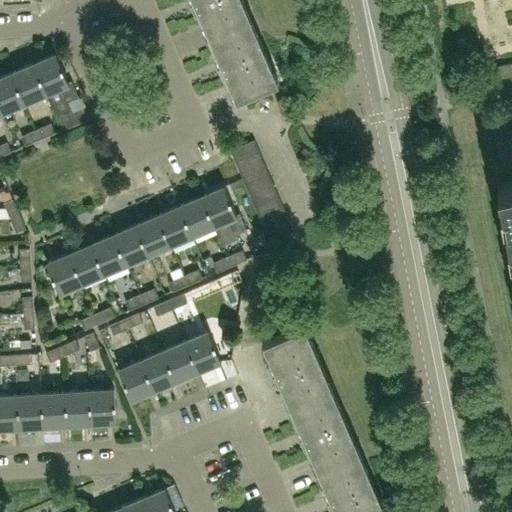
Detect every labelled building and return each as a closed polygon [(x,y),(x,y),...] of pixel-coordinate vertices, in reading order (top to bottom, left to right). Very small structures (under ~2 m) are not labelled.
[(250,17),(242,0),(193,0),(209,35),(250,17)] [(255,28),(250,17),(209,35),(236,100),(237,99),(267,86),(278,82),(255,28)] [(79,97),(72,81),(69,82),(56,53),(34,63),(47,93),(46,93),(62,130),(88,119),(83,107),(74,112),(69,101),(79,97)] [(47,93),(34,63),(12,72),(25,103),(46,93),(47,93)] [(25,103),(12,72),(0,76),(0,105),(3,112),(25,103)] [(509,138),(505,116),(496,118),(491,119),(495,141),(496,141),(505,139),(509,138)] [(55,133),(51,123),(37,130),(41,139),(55,133)] [(41,139),(37,130),(22,136),(26,145),(41,139)] [(259,152),(258,149),(254,141),(231,151),(236,162),(259,152)] [(0,156),(11,152),(7,142),(0,145),(0,156)] [(241,173),(264,163),(259,152),(236,162),(241,173)] [(246,184),(269,174),(264,163),(241,173),(246,184)] [(250,195),(274,185),(269,174),(246,184),(250,195)] [(511,179),(504,181),(498,183),(511,252),(511,179)] [(215,225),(214,226),(222,245),(239,238),(237,234),(247,229),(240,213),(237,214),(224,185),(202,195),(215,225)] [(255,206),(278,196),(274,185),(250,195),(255,206)] [(9,190),(0,194),(4,203),(13,199),(9,190)] [(202,195),(180,204),(193,235),(214,226),(215,225),(202,195)] [(283,207),(278,196),(255,206),(260,217),(283,207)] [(19,213),(13,199),(4,203),(6,207),(10,217),(19,213)] [(193,235),(180,204),(158,214),(170,245),(193,235)] [(6,207),(0,207),(0,217),(10,217),(6,207)] [(265,228),(288,218),(283,207),(260,217),(265,228)] [(26,228),(19,213),(10,217),(17,232),(26,228)] [(170,245),(158,214),(135,223),(149,254),(170,245)] [(270,239),(293,229),(288,218),(265,228),(270,239)] [(127,263),(149,254),(135,223),(114,233),(127,263)] [(104,273),(127,263),(114,233),(91,242),(104,273)] [(69,252),(82,282),(104,273),(91,242),(69,252)] [(31,264),(30,248),(20,249),(21,265),(31,264)] [(232,266),(246,259),(242,250),(228,257),(232,266)] [(82,282),(69,252),(47,261),(60,292),(82,282)] [(232,266),(228,257),(213,263),(217,272),(232,266)] [(32,280),(31,264),(21,265),(22,280),(32,280)] [(202,278),(198,269),(183,276),(187,285),(202,278)] [(173,291),(187,285),(183,276),(169,282),(173,291)] [(158,298),(154,288),(140,294),(144,304),(158,298)] [(173,308),(188,302),(184,293),(169,300),(173,308)] [(144,304),(140,294),(125,301),(129,310),(144,304)] [(34,312),(33,296),(23,297),(24,312),(34,312)] [(173,308),(169,300),(155,306),(159,315),(173,308)] [(99,323),(114,317),(110,307),(95,314),(99,323)] [(35,328),(34,312),(24,312),(24,328),(35,328)] [(144,321),(140,312),(125,319),(129,328),(144,321)] [(85,330),(99,323),(95,314),(81,320),(85,330)] [(129,328),(125,319),(111,325),(115,334),(129,328)] [(333,387),(319,355),(305,323),(263,341),(291,405),(333,387)] [(208,330),(186,340),(199,370),(221,360),(208,330)] [(100,347),(94,332),(85,336),(91,351),(100,347)] [(80,349),(76,340),(62,346),(66,355),(80,349)] [(199,370),(186,340),(163,349),(176,379),(199,370)] [(66,355),(62,346),(47,353),(51,361),(66,355)] [(141,359),(154,389),(176,379),(163,349),(141,359)] [(32,364),(32,354),(15,355),(16,365),(32,364)] [(0,365),(16,365),(15,355),(0,355),(0,365)] [(154,389),(141,359),(119,368),(132,399),(154,389)] [(116,420),(114,387),(89,389),(91,422),(116,420)] [(360,451),(342,409),(333,387),(291,405),(318,469),(360,451)] [(91,422),(89,389),(65,390),(68,424),(91,422)] [(68,424),(65,390),(41,392),(44,425),(68,424)] [(44,425),(41,392),(18,393),(20,427),(44,425)] [(0,427),(20,427),(18,393),(0,394),(0,427)] [(364,460),(360,451),(318,469),(336,511),(386,511),(365,463),(364,460)] [(173,482),(165,486),(174,507),(183,503),(173,482)] [(176,511),(174,507),(165,486),(142,496),(149,511),(176,511)] [(149,511),(142,496),(121,506),(123,511),(149,511)]
